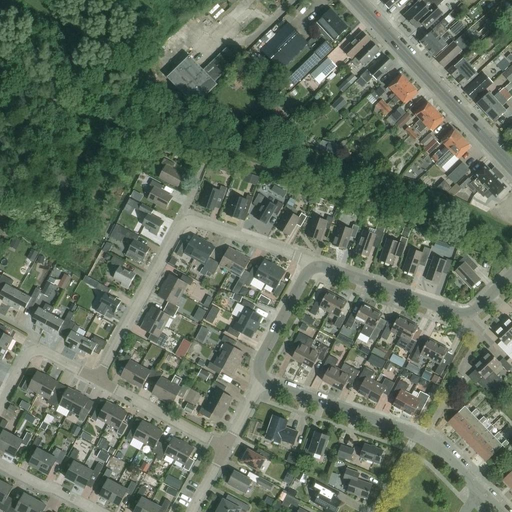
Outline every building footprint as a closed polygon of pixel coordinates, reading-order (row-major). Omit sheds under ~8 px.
[(390,10),(399,0),(385,0),(383,2),(390,10)] [(444,0),(417,0),(420,2),(405,16),(417,29),(422,24),(427,30),(443,15),(436,8),(444,0)] [(334,42),(349,28),(332,9),(317,23),(334,42)] [(445,29),(449,25),(445,20),(421,43),(427,50),(448,31),(445,29)] [(281,70),(308,43),(289,23),(262,50),(281,70)] [(465,29),(460,23),(455,28),(454,27),(450,30),(455,35),(459,31),(460,33),(465,29)] [(448,31),(427,50),(434,58),(448,45),(447,44),(449,42),(448,41),(449,40),(447,38),(451,34),(448,31)] [(352,59),(371,41),(369,39),(370,38),(366,34),(365,35),(363,32),(355,40),(353,40),(350,43),(350,45),(344,51),(352,59)] [(467,54),(476,45),(465,33),(454,44),(454,43),(436,60),(444,68),(463,50),(467,54)] [(490,43),(496,37),(493,34),(491,37),(490,36),(487,39),(486,38),(479,46),(486,53),(493,45),(490,43)] [(290,91),(333,49),(327,42),(314,54),(316,56),(285,86),(290,91)] [(372,58),(380,50),(372,43),(352,62),(357,67),(361,63),(364,66),(369,61),(370,61),(373,59),(372,58)] [(215,82),(238,60),(227,48),(204,70),(190,56),(167,78),(195,106),(217,84),(215,82)] [(507,60),(506,61),(500,55),(493,62),(502,72),(510,65),(508,63),(509,62),(510,63),(511,60),(511,55),(510,54),(506,58),(507,60)] [(368,84),(374,78),(377,81),(384,73),(386,74),(388,72),(387,70),(394,65),(386,57),(369,73),(367,71),(361,77),(368,84)] [(337,67),(329,59),(312,76),(320,84),(337,67)] [(463,88),(478,75),(472,68),(475,65),(471,60),(467,64),(463,59),(448,72),(463,88)] [(239,88),(251,76),(240,65),(228,77),(239,88)] [(508,93),(511,89),(511,66),(511,67),(503,75),(510,84),(494,98),(490,94),(478,105),(486,114),(508,93)] [(350,85),(358,78),(354,73),(346,80),(350,85)] [(392,100),(409,84),(401,75),(389,87),(395,94),(393,96),(392,95),(390,98),(392,100)] [(474,101),(492,84),(484,75),(466,91),(474,101)] [(396,104),(401,99),(406,104),(418,92),(409,84),(392,100),(396,104)] [(377,101),(387,91),(382,85),(372,95),(377,101)] [(511,97),(508,93),(486,114),(494,123),(504,115),(508,119),(511,115),(511,110),(510,108),(506,112),(502,107),(511,98),(511,97)] [(340,99),(334,104),(339,110),(345,104),(340,99)] [(380,111),(386,106),(382,102),(376,107),(380,111)] [(419,127),(436,111),(427,102),(415,114),(421,120),(416,125),(419,127)] [(386,106),(380,111),(385,116),(390,111),(386,106)] [(393,125),(406,113),(400,107),(387,120),(392,126),(393,125)] [(436,111),(419,127),(419,128),(417,130),(421,134),(428,127),(432,131),(444,120),(436,111)] [(398,130),(410,118),(406,113),(393,125),(398,130)] [(293,119),(285,127),(288,130),(296,122),(293,119)] [(413,132),(409,127),(405,131),(410,136),(413,132)] [(436,164),(462,138),(454,130),(442,141),(447,147),(437,157),(436,155),(431,159),(436,164)] [(414,141),(418,137),(413,132),(410,136),(414,141)] [(434,139),(430,134),(421,143),(425,147),(434,139)] [(459,159),(471,147),(462,138),(436,164),(441,169),(455,155),(459,159)] [(423,155),(426,157),(440,144),(435,139),(424,150),(426,152),(423,155)] [(178,187),(184,176),(172,170),(175,164),(165,159),(162,164),(166,166),(160,177),(178,187)] [(463,163),(448,177),(455,185),(470,170),(463,163)] [(496,197),(506,188),(499,181),(503,178),(495,169),(491,173),(487,168),(476,177),(477,178),(471,184),(479,192),(479,193),(481,195),(481,194),(484,197),(485,196),(488,199),(493,194),(496,197)] [(252,175),(249,184),(256,186),(258,182),(259,178),(252,175)] [(462,190),(471,182),(466,176),(457,184),(462,190)] [(148,178),(145,183),(154,188),(148,199),(167,209),(173,198),(161,191),(164,186),(148,178)] [(444,182),(436,190),(447,194),(447,193),(451,190),(444,182)] [(223,200),(227,188),(221,186),(220,191),(208,187),(201,206),(213,211),(218,198),(223,200)] [(451,190),(447,193),(450,195),(454,197),(456,195),(458,193),(453,188),(451,190)] [(282,189),(278,195),(283,198),(286,192),(282,189)] [(259,194),(253,204),(260,208),(265,200),(266,198),(259,194)] [(254,197),(248,195),(246,200),(234,196),(228,216),(240,220),(244,207),(250,209),(254,197)] [(278,216),(284,205),(279,202),(276,206),(265,200),(260,208),(255,218),(266,224),(273,213),(278,216)] [(142,204),(135,201),(132,206),(139,210),(139,209),(148,214),(143,225),(151,229),(150,232),(157,236),(164,223),(151,216),(154,210),(142,204)] [(301,227),(307,217),(302,214),(299,218),(288,211),(278,229),(289,236),(296,224),(301,227)] [(330,230),(334,218),(328,216),(326,221),(315,217),(308,237),(320,241),(324,228),(330,230)] [(359,227),(354,225),(353,225),(352,230),(340,226),(333,245),(345,250),(350,237),(355,239),(359,227)] [(128,231),(128,230),(121,227),(118,234),(125,237),(126,236),(134,241),(126,256),(140,264),(142,260),(144,261),(150,249),(137,242),(140,237),(128,230),(128,231)] [(364,230),(356,253),(369,257),(372,248),(372,246),(373,244),(379,246),(384,234),(377,231),(376,235),(368,232),(364,230)] [(195,259),(205,242),(194,236),(189,245),(184,242),(177,254),(182,257),(184,253),(195,259)] [(16,251),(21,241),(14,237),(9,247),(16,251)] [(402,257),(408,239),(402,237),(400,243),(387,239),(380,261),(392,265),(396,255),(402,257)] [(209,272),(215,261),(210,258),(216,248),(205,242),(195,259),(205,265),(204,269),(208,271),(209,272)] [(436,242),(434,248),(441,250),(443,244),(436,242)] [(107,243),(103,250),(104,251),(109,253),(112,246),(107,244),(107,243)] [(425,267),(431,250),(425,247),(423,253),(410,249),(403,271),(415,275),(419,265),(425,267)] [(230,272),(240,254),(229,248),(220,264),(215,261),(209,272),(212,273),(214,275),(220,266),(230,272)] [(34,263),(39,254),(32,250),(27,259),(34,263)] [(244,284),(250,273),(245,270),(251,260),(240,254),(230,272),(241,278),(239,281),(244,284)] [(471,289),(481,280),(473,272),(478,267),(467,255),(459,263),(461,266),(455,272),(471,289)] [(448,256),(447,259),(446,261),(434,257),(426,279),(439,284),(443,271),(449,273),(455,258),(448,256)] [(121,285),(128,289),(136,275),(123,268),(125,263),(114,257),(111,262),(120,267),(114,278),(122,282),(121,285)] [(265,284),(275,266),(265,260),(255,276),(250,273),(244,284),(249,287),(255,278),(265,284)] [(281,282),(286,272),(275,266),(265,284),(276,290),(273,294),(279,297),(286,285),(281,282)] [(0,280),(0,294),(1,295),(5,297),(3,302),(11,306),(19,291),(11,287),(14,282),(3,275),(0,280)] [(65,275),(62,280),(68,284),(71,278),(65,275)] [(191,286),(194,281),(183,275),(180,280),(170,275),(164,286),(182,295),(188,285),(191,286)] [(48,297),(54,285),(47,281),(42,291),(41,294),(48,297)] [(108,311),(115,314),(121,302),(108,295),(111,289),(99,283),(96,289),(105,293),(96,312),(105,317),(108,311)] [(176,306),(182,295),(164,286),(158,296),(169,302),(166,307),(177,313),(180,308),(176,306)] [(41,294),(42,291),(37,288),(32,298),(19,291),(11,306),(19,311),(22,306),(31,311),(41,294)] [(330,312),(338,297),(328,292),(321,304),(316,302),(310,313),(316,316),(320,308),(330,312)] [(341,315),(347,302),(338,297),(330,312),(339,317),(334,326),(340,329),(346,318),(341,315)] [(257,328),(263,317),(253,311),(255,306),(245,300),(242,306),(245,307),(239,318),(257,328)] [(215,304),(208,319),(215,323),(223,308),(215,304)] [(365,325),(373,309),(363,304),(357,317),(352,314),(346,326),(351,329),(356,320),(365,325)] [(177,313),(166,307),(163,312),(153,307),(147,317),(165,327),(171,317),(174,318),(177,313)] [(44,330),(52,315),(39,308),(34,318),(38,321),(36,325),(44,330)] [(375,341),(381,330),(376,327),(383,315),(373,309),(365,325),(361,333),(370,338),(375,341)] [(64,334),(75,314),(70,312),(65,322),(52,315),(44,330),(52,334),(55,329),(64,334)] [(77,353),(85,338),(77,334),(72,331),(76,325),(76,324),(71,322),(75,314),(64,334),(64,335),(64,336),(68,339),(67,342),(71,344),(69,349),(77,353)] [(401,337),(409,322),(399,316),(392,329),(387,327),(381,338),(387,341),(391,332),(401,337)] [(159,338),(165,327),(147,317),(141,328),(151,334),(149,339),(159,345),(162,340),(159,338)] [(251,339),(257,328),(239,318),(234,329),(230,327),(227,333),(238,338),(241,333),(251,339)] [(511,319),(510,318),(502,326),(511,335),(511,319)] [(412,340),(419,327),(409,322),(401,337),(410,342),(405,350),(411,353),(417,342),(412,340)] [(0,345),(7,349),(13,338),(2,332),(4,327),(0,324),(0,345)] [(308,334),(311,328),(303,324),(300,330),(308,334)] [(511,360),(511,335),(502,326),(494,333),(504,344),(500,348),(509,357),(511,360)] [(206,340),(210,330),(204,328),(200,338),(206,340)] [(315,341),(309,338),(300,333),(294,344),(299,346),(293,358),(303,363),(311,347),(315,341)] [(85,338),(77,353),(85,357),(87,353),(92,355),(94,351),(99,354),(106,341),(95,335),(92,342),(85,338)] [(220,354),(238,364),(244,353),(234,348),(237,342),(225,336),(222,341),(226,343),(220,354)] [(178,354),(188,358),(194,340),(184,337),(178,354)] [(431,360),(439,344),(429,339),(422,352),(417,349),(411,360),(417,363),(421,355),(431,360)] [(141,344),(134,340),(131,347),(137,350),(141,344)] [(324,359),(330,349),(320,344),(317,350),(311,347),(303,363),(313,369),(319,357),(324,359)] [(442,362),(449,350),(439,344),(431,360),(440,365),(435,373),(441,376),(447,365),(442,362)] [(387,354),(375,348),(372,353),(384,359),(387,354)] [(508,372),(511,367),(504,358),(500,362),(490,352),(482,359),(494,372),(501,365),(508,372)] [(132,383),(141,366),(131,361),(132,357),(127,354),(121,365),(126,368),(121,377),(132,383)] [(223,369),(231,374),(232,374),(238,364),(220,354),(214,364),(210,362),(207,368),(220,375),(221,372),(223,369)] [(333,386),(341,370),(335,367),(339,360),(330,356),(324,366),(329,369),(323,381),(333,386)] [(387,362),(379,358),(377,363),(384,367),(387,362)] [(399,358),(395,365),(402,368),(405,361),(399,358)] [(490,392),(494,388),(494,387),(501,380),(494,372),(482,359),(473,367),(483,378),(479,381),(490,392)] [(354,382),(359,371),(345,363),(341,370),(333,386),(342,391),(349,379),(354,382)] [(152,382),(158,371),(152,368),(151,371),(141,366),(132,383),(142,388),(147,379),(152,382)] [(368,398),(377,382),(371,379),(374,373),(365,368),(359,378),(365,381),(358,393),(368,398)] [(208,381),(211,375),(202,370),(199,376),(208,381)] [(163,400),(172,383),(162,377),(163,374),(158,371),(152,382),(157,385),(152,394),(163,400)] [(39,394),(48,377),(38,372),(33,381),(28,378),(22,389),(27,392),(29,389),(39,394)] [(425,372),(421,378),(428,381),(431,375),(425,372)] [(442,379),(434,375),(431,381),(439,385),(442,379)] [(163,400),(164,400),(173,405),(178,396),(183,399),(189,388),(184,385),(182,388),(178,386),(182,380),(175,376),(172,383),(163,400)] [(53,406),(59,395),(54,392),(58,383),(48,377),(39,394),(49,400),(48,403),(53,406)] [(378,403),(379,400),(384,391),(389,394),(395,383),(386,379),(382,385),(377,382),(368,398),(378,403)] [(403,411),(411,395),(406,392),(409,386),(400,381),(394,391),(400,394),(393,406),(403,411)] [(211,399),(228,408),(233,398),(224,393),(226,390),(227,388),(216,382),(213,387),(216,389),(211,399)] [(70,411),(79,394),(69,388),(64,398),(59,395),(53,406),(58,408),(60,405),(70,411)] [(403,411),(413,416),(419,404),(424,407),(430,396),(421,391),(417,398),(411,395),(403,411)] [(85,409),(89,400),(90,399),(79,394),(70,411),(80,416),(79,419),(84,422),(90,411),(85,409)] [(222,419),(228,408),(211,399),(205,409),(202,408),(199,413),(210,419),(211,417),(213,414),(222,419)] [(109,424),(118,407),(107,402),(102,411),(97,408),(91,419),(97,422),(98,419),(109,424)] [(196,408),(188,404),(185,410),(193,414),(196,408)] [(11,405),(8,410),(14,413),(17,408),(11,405)] [(465,406),(448,422),(456,431),(473,415),(475,416),(479,412),(476,409),(472,413),(465,406)] [(123,436),(128,425),(123,422),(128,413),(118,407),(109,424),(119,430),(117,433),(123,436)] [(473,415),(456,431),(464,439),(481,422),(482,424),(487,420),(484,417),(479,421),(475,416),(473,415)] [(288,421),(273,416),(265,438),(281,444),(282,441),(294,445),(298,432),(286,428),(288,421)] [(0,449),(5,452),(14,436),(4,431),(9,423),(3,420),(0,426),(0,432),(3,434),(0,438),(0,449)] [(144,443),(153,427),(143,421),(138,430),(133,428),(127,438),(132,441),(134,438),(144,443)] [(481,422),(464,439),(471,446),(488,430),(490,432),(494,428),(491,425),(487,429),(482,424),(481,422)] [(158,455),(164,444),(159,441),(164,432),(153,427),(144,443),(154,449),(153,452),(154,453),(151,459),(155,461),(156,458),(158,455)] [(496,438),(497,440),(502,436),(494,428),(490,432),(488,430),(471,446),(479,454),(496,438)] [(27,447),(33,435),(28,433),(23,441),(14,436),(5,452),(15,457),(22,444),(27,447)] [(323,456),(329,437),(316,433),(312,443),(307,441),(302,455),(312,459),(314,453),(323,456)] [(100,445),(109,449),(112,441),(103,437),(100,445)] [(39,470),(48,454),(38,449),(43,441),(37,438),(32,449),(37,452),(30,465),(39,470)] [(175,460),(184,443),(174,438),(169,447),(164,444),(158,455),(156,458),(162,461),(165,455),(175,460)] [(496,438),(479,454),(486,462),(503,446),(505,448),(509,443),(506,440),(502,445),(497,440),(496,438)] [(184,443),(175,460),(185,465),(184,469),(189,472),(195,461),(190,458),(195,449),(184,443)] [(379,464),(384,451),(365,444),(360,457),(379,464)] [(355,450),(342,446),(337,460),(345,462),(346,460),(351,462),(355,450)] [(61,464),(67,453),(57,448),(56,451),(54,451),(52,456),(48,454),(39,470),(49,475),(56,462),(61,464)] [(108,461),(112,455),(103,449),(99,456),(108,461)] [(271,462),(274,457),(261,450),(258,455),(248,450),(242,462),(260,471),(266,459),(271,462)] [(76,483),(84,467),(75,462),(79,454),(74,451),(68,462),(73,465),(66,478),(76,483)] [(144,462),(140,469),(146,473),(150,466),(144,462)] [(110,501),(118,485),(109,480),(116,466),(111,463),(102,480),(107,482),(100,496),(110,501)] [(98,477),(103,466),(98,464),(94,472),(84,467),(76,483),(86,488),(93,475),(98,477)] [(367,499),(372,485),(358,480),(360,474),(347,469),(344,479),(351,482),(347,492),(367,499)] [(246,494),(253,481),(235,471),(228,484),(246,494)] [(511,471),(503,480),(511,488),(511,487),(511,471)] [(299,473),(297,479),(305,483),(308,477),(299,473)] [(259,484),(271,490),(274,485),(262,478),(259,484)] [(175,479),(172,485),(179,489),(182,483),(175,479)] [(330,479),(328,485),(335,487),(337,482),(330,479)] [(339,494),(316,481),(312,488),(321,492),(314,504),(315,504),(315,503),(327,510),(325,511),(335,511),(341,501),(337,499),(339,494)] [(0,509),(5,511),(7,511),(13,502),(7,499),(13,488),(2,482),(0,485),(0,501),(0,502),(0,509)] [(120,506),(127,493),(132,495),(137,484),(132,482),(128,490),(118,485),(110,501),(120,506)] [(178,496),(181,490),(170,486),(168,491),(178,496)] [(147,511),(152,503),(143,498),(147,489),(142,487),(136,498),(141,500),(134,511),(147,511)] [(291,489),(288,494),(296,498),(299,493),(291,489)] [(285,502),(289,495),(284,492),(280,499),(285,502)] [(29,511),(36,500),(25,494),(19,505),(13,502),(7,511),(29,511)] [(298,507),(301,501),(289,495),(285,502),(283,504),(290,508),(292,504),(298,507)] [(246,511),(250,507),(237,499),(234,505),(224,500),(218,511),(246,511)] [(43,511),(47,506),(36,500),(29,511),(43,511)] [(162,511),(166,511),(171,502),(166,500),(162,508),(152,503),(147,511),(159,511),(160,511),(162,511)]
